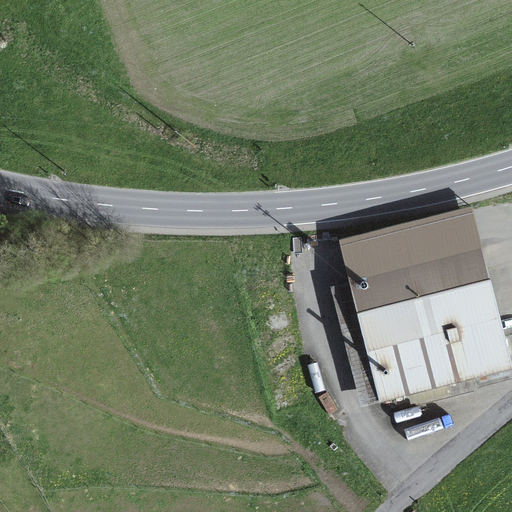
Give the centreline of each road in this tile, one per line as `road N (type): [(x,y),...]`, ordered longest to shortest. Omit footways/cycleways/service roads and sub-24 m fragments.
road 1 (secondary): [(0,188),(97,205),(228,211),(365,198),(511,164)]
road 2 (residential): [(511,435),(414,511)]
